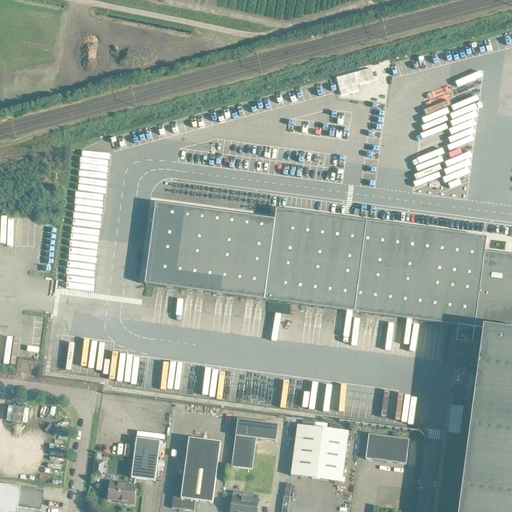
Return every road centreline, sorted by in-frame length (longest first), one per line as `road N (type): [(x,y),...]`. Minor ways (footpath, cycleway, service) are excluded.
road 1 (unclassified): [(0,381),(83,402),(73,511)]
road 2 (track): [(74,0),(264,39)]
